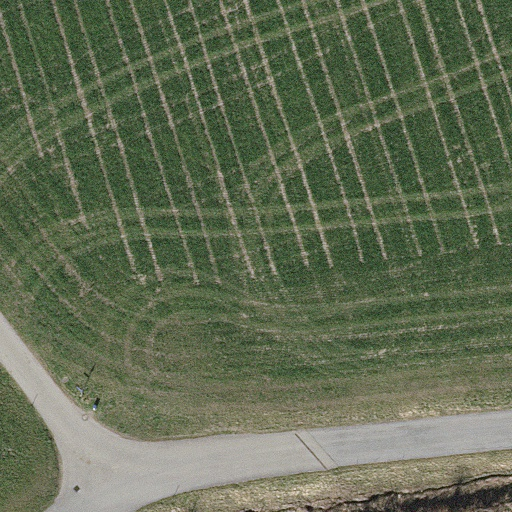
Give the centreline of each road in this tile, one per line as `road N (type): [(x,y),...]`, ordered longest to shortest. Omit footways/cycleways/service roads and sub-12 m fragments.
road 1 (residential): [(511,429),(231,460),(121,488)]
road 2 (unclassified): [(121,488),(0,314)]
